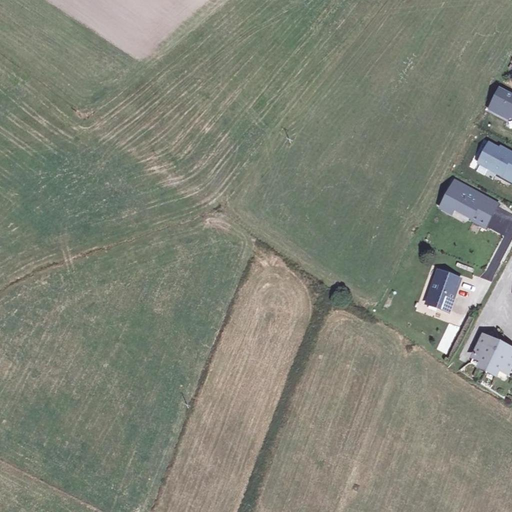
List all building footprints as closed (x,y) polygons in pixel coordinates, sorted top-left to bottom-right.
[(511,96),(501,91),(496,100),(499,102),(494,112),(509,120),(510,117),(511,118),(511,96)] [(499,102),(496,100),(491,110),(494,112),(499,102)] [(479,164),(511,181),(511,160),(511,158),(511,156),(500,150),(490,145),(479,164)] [(500,150),(511,156),(511,158),(511,160),(511,153),(501,148),(500,150)] [(456,183),(445,204),(455,210),(486,226),(492,214),(479,207),(482,202),(481,201),(465,193),(467,189),(456,183)] [(483,198),(481,201),(482,202),(479,207),(492,214),(497,205),(483,198)] [(452,214),(455,210),(445,204),(442,209),(452,214)] [(449,313),(461,281),(439,273),(428,302),(439,306),(438,309),(449,313)] [(484,337),(472,363),(497,375),(500,369),(509,374),(511,366),(511,352),(496,345),(497,343),(484,337)] [(437,349),(444,353),(448,344),(441,340),(437,349)]
